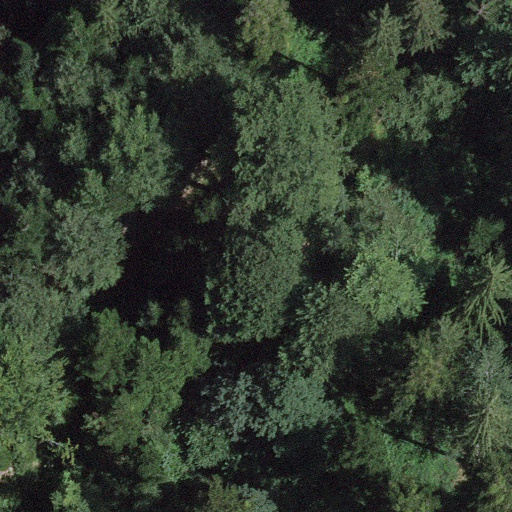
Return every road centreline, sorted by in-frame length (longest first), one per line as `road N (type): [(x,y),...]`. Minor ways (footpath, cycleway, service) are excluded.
road 1 (track): [(26,511),(88,341),(130,262),(387,0)]
road 2 (track): [(367,511),(375,383),(322,68)]
